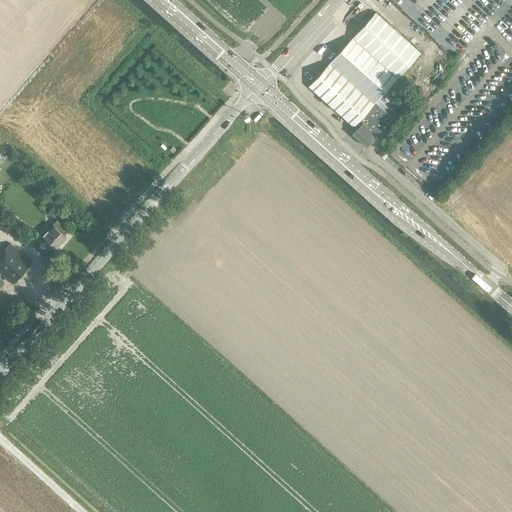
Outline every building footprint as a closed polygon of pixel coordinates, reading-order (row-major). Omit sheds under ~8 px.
[(420,51),(375,11),(351,37),(309,85),(354,126),(385,91),(397,78),(420,51)] [(403,86),(396,80),(391,85),(398,92),(403,86)] [(354,126),(357,129),(353,133),(367,146),(392,118),(375,103),(354,126)] [(67,236),(63,233),(67,229),(57,219),(53,224),(55,225),(44,237),(56,248),(67,236)] [(0,270),(14,283),(32,263),(10,243),(0,254),(0,270)]
